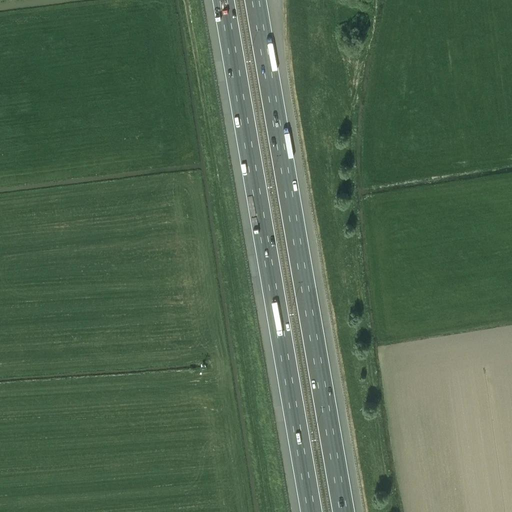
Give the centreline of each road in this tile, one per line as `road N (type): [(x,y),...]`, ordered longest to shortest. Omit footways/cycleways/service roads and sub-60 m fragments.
road 1 (motorway): [(221,0),(310,511)]
road 2 (motorway): [(342,511),(255,0)]
